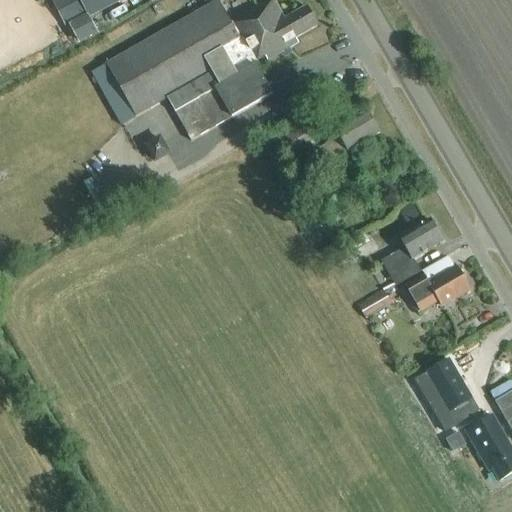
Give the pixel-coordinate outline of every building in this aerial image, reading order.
[(77,0),(88,20),(127,0),(126,0),(77,0)] [(217,1),(93,72),(123,124),(166,99),(191,142),(272,96),(254,64),(265,58),(267,62),(298,45),(295,40),(317,27),(306,8),(284,20),(273,0),(272,0),(230,24),(217,1)] [(379,135),(366,114),(351,122),(348,116),(332,126),(339,138),(310,155),(319,170),(349,153),(349,152),(379,135)] [(288,159),(311,144),(302,128),(277,142),(288,159)] [(155,162),(168,155),(159,140),(146,147),(155,162)] [(413,261),(443,244),(430,221),(399,239),(404,249),(380,263),(395,287),(421,273),(413,261)] [(470,291),(457,269),(429,286),(424,277),(405,288),(420,314),(438,303),(441,308),(443,307),(444,309),(454,303),(453,301),(470,291)] [(366,321),(391,306),(383,292),(358,308),(366,321)] [(443,362),(411,381),(441,433),(460,422),(453,409),(466,401),(443,362)] [(511,393),(495,403),(511,433),(511,393)] [(499,483),(511,475),(511,451),(492,417),(465,433),(489,473),(492,471),(499,483)] [(462,430),(450,438),(457,450),(469,443),(462,430)]
